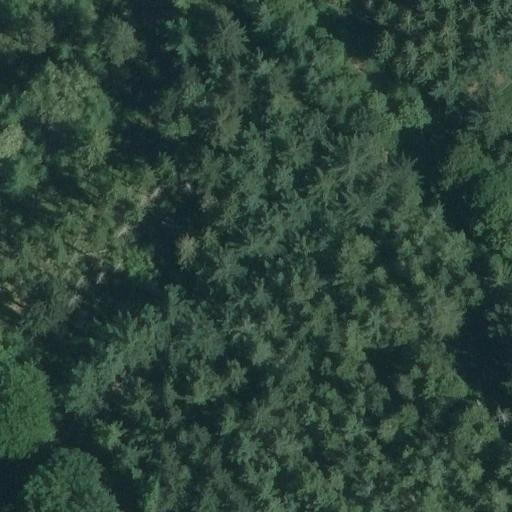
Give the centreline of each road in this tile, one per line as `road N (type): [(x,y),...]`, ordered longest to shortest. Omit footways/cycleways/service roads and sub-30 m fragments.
road 1 (track): [(306,0),(424,145)]
road 2 (track): [(424,145),(511,251)]
